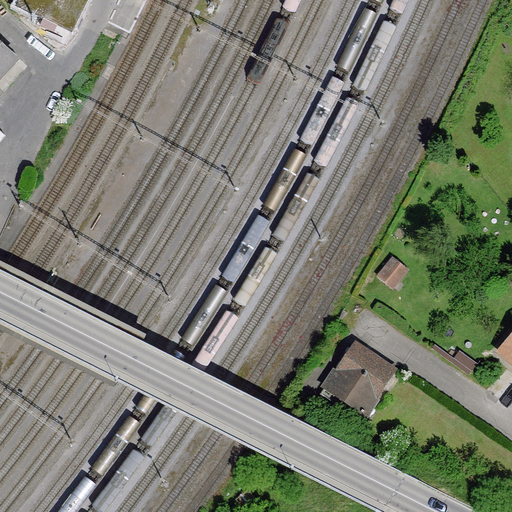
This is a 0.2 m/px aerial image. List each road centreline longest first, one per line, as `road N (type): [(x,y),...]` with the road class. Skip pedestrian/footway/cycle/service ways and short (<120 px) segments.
road 1 (tertiary): [(0,289),(439,511)]
road 2 (residential): [(0,204),(105,0)]
